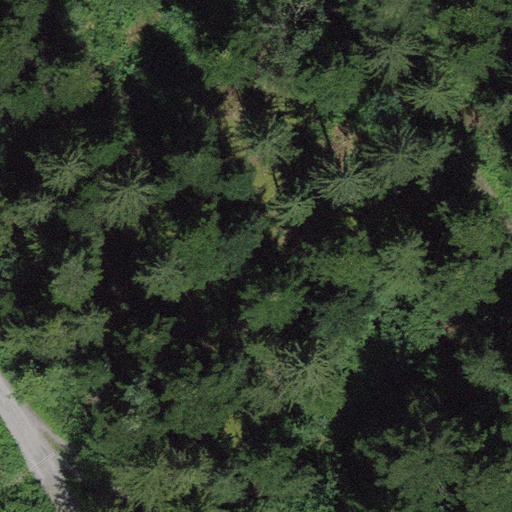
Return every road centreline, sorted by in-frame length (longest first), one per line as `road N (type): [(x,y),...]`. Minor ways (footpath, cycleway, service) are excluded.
road 1 (track): [(133,511),(16,416)]
road 2 (track): [(70,511),(0,390)]
